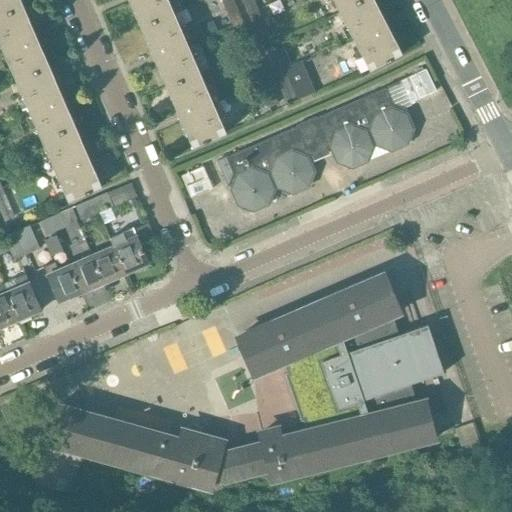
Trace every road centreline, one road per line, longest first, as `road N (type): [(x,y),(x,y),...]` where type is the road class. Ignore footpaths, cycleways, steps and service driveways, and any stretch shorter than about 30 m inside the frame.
road 1 (residential): [(198,285),(505,154)]
road 2 (residential): [(68,0),(198,285)]
road 3 (residential): [(0,369),(198,285)]
road 4 (tertiary): [(427,0),(505,154)]
